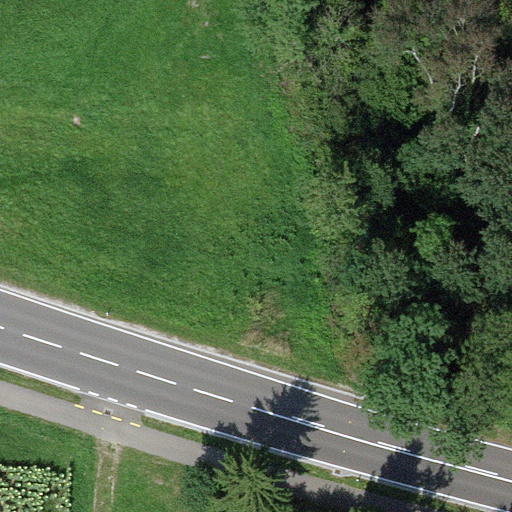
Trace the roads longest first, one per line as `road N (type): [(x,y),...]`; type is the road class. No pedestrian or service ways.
road 1 (secondary): [(511,483),(0,329)]
road 2 (track): [(105,511),(113,365)]
